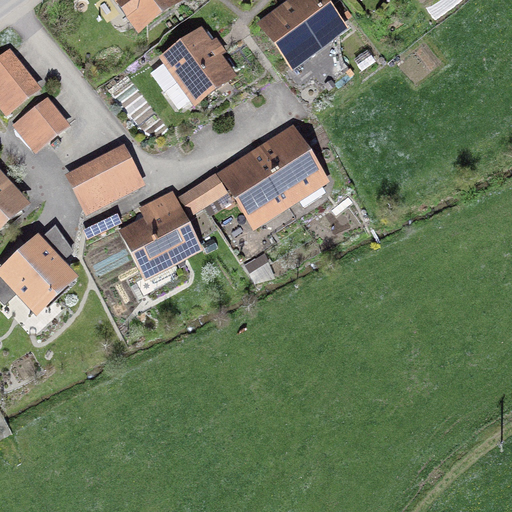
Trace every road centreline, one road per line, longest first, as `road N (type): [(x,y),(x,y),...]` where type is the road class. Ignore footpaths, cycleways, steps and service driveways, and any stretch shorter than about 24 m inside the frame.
road 1 (unknown): [(30,0),(146,165),(178,175),(268,123),(277,109),(274,77),(225,0)]
road 2 (track): [(511,435),(446,478),(419,511)]
